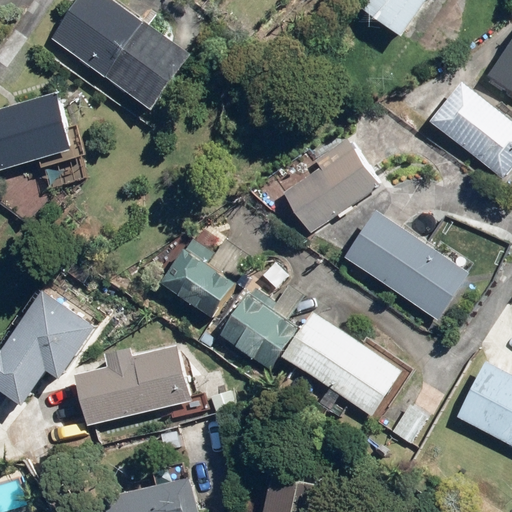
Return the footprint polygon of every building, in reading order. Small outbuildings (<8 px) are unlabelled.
[(209,52),(130,0),(84,0),(59,39),(170,112),(209,52)] [(440,0),(369,0),(366,5),(416,38),(440,0)] [(511,56),(500,74),(511,82),(511,56)] [(448,131),(468,149),(471,145),(509,179),(511,176),(511,106),(479,77),(442,119),(451,127),(448,131)] [(69,87),(0,107),(0,171),(86,146),(69,87)] [(321,158),(327,168),(290,193),(317,232),(380,190),(391,182),(358,133),(321,158)] [(392,205),(356,255),(447,320),(483,269),(392,205)] [(250,280),(200,243),(182,267),(171,259),(159,275),(221,320),(250,280)] [(305,321),(263,289),(232,333),(284,369),(296,352),(308,335),(300,329),(305,321)] [(330,307),(296,352),(381,414),(414,369),(330,307)] [(121,355),(117,356),(118,362),(90,368),(100,420),(202,399),(190,341),(147,350),(146,344),(120,350),(121,355)] [(511,362),(498,355),(466,415),(511,439),(511,362)] [(436,416),(403,392),(382,421),(415,445),(436,416)] [(329,511),(338,474),(283,463),(272,511),(329,511)] [(209,511),(201,472),(104,492),(108,511),(209,511)]
